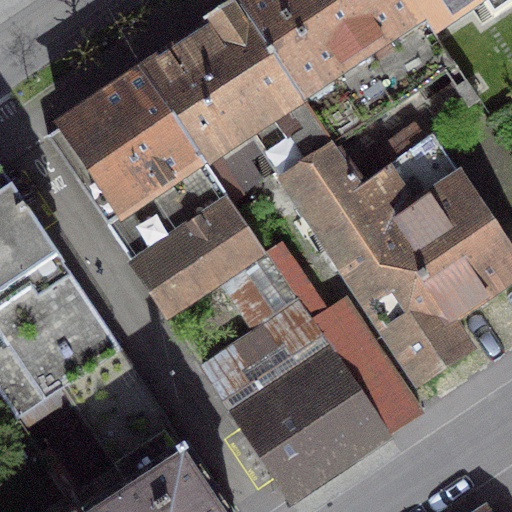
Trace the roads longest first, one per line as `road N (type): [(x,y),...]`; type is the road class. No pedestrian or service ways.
road 1 (residential): [(0,121),(267,511)]
road 2 (residential): [(380,511),(511,424)]
